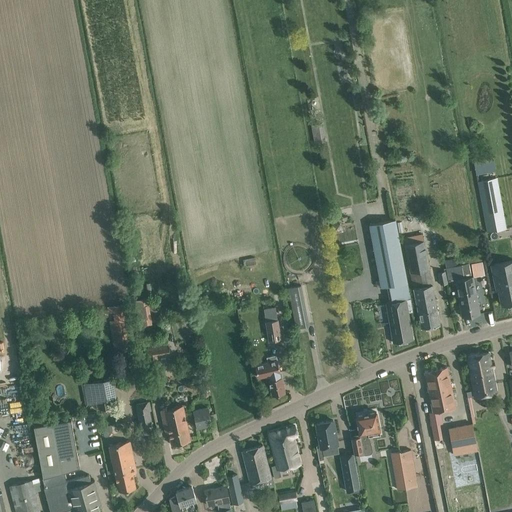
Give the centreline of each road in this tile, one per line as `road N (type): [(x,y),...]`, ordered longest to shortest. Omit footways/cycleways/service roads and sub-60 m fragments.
road 1 (unclassified): [(141,511),(216,443),(382,367),(511,325)]
road 2 (unknown): [(403,360),(437,511)]
